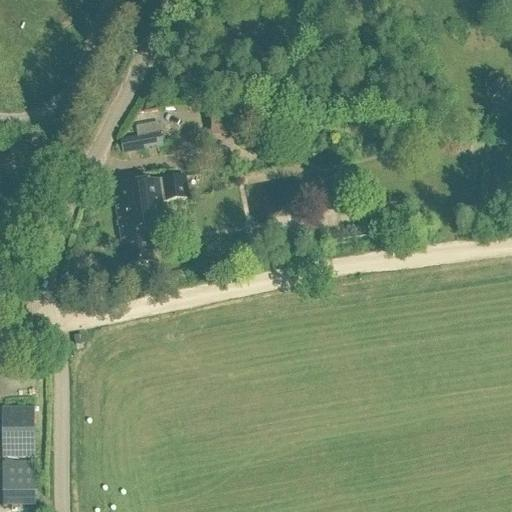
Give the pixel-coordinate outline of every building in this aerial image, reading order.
[(358,0),(343,0),(335,18),(359,29),(369,5),(358,0)] [(0,70),(28,78),(33,61),(0,50),(0,70)] [(136,129),(138,140),(120,143),(122,155),(163,147),(159,125),(136,129)] [(185,178),(114,189),(125,268),(152,264),(148,240),(170,237),(165,204),(188,201),(185,178)] [(84,345),(83,338),(82,337),(74,339),(76,347),(84,345)] [(35,411),(3,411),(4,460),(36,460),(35,411)] [(35,465),(3,465),(3,508),(36,508),(35,465)]
